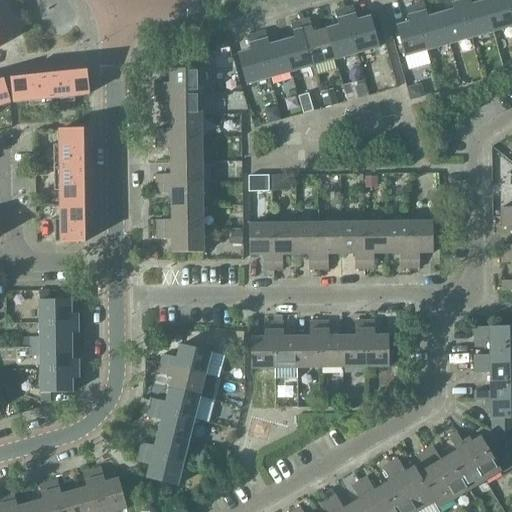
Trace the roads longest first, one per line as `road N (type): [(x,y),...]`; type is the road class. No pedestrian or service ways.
road 1 (residential): [(243,511),(431,403),(436,294)]
road 2 (residential): [(118,296),(436,294)]
road 3 (tertiary): [(116,260),(114,21)]
road 4 (residential): [(436,294),(473,297),(476,141),(511,114)]
road 5 (tertiary): [(0,454),(68,435),(101,413),(117,378),(118,296)]
